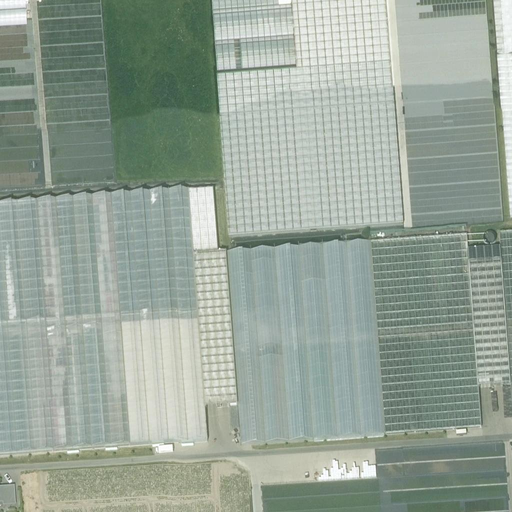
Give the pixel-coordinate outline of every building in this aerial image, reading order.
[(28,0),(0,0),(0,20),(30,19),(28,0)] [(385,0),(211,0),(217,70),(390,57),(385,0)] [(511,0),(493,0),(497,51),(511,50),(511,0)] [(511,50),(497,51),(506,167),(511,166),(511,50)] [(217,70),(216,70),(229,239),(403,226),(390,57),(217,70)] [(213,192),(188,194),(205,410),(238,407),(226,255),(218,256),(213,192)] [(188,194),(35,205),(54,455),(207,443),(205,410),(188,194)] [(511,233),(499,235),(500,251),(510,387),(511,412),(511,233)] [(467,237),(370,245),(385,436),(481,429),(478,389),(467,253),(468,253),(467,237)] [(370,244),(226,255),(238,407),(241,448),(385,437),(385,436),(370,245),(370,244)] [(468,253),(467,253),(478,389),(510,387),(500,251),(468,253)] [(13,490),(1,491),(2,507),(1,507),(1,510),(15,509),(13,490)]
